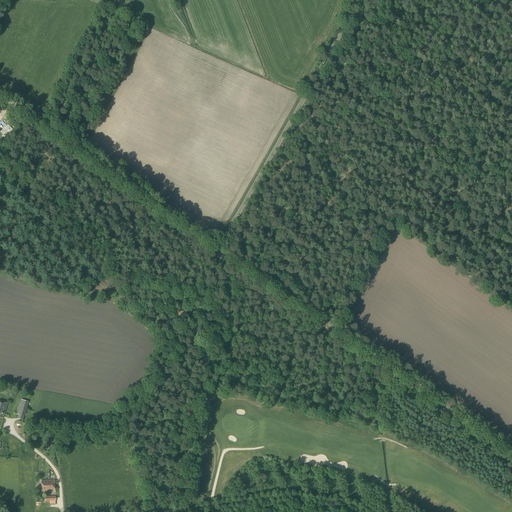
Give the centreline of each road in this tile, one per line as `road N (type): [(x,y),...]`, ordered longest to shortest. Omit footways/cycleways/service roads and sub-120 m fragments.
road 1 (unclassified): [(511,457),(221,252)]
road 2 (unclassified): [(221,252),(343,37),(351,0)]
road 3 (track): [(0,99),(221,252)]
road 4 (unclassified): [(176,511),(186,494),(221,252)]
road 5 (track): [(316,83),(511,181)]
road 6 (track): [(183,509),(275,496),(363,511)]
road 7 (track): [(511,121),(477,185),(423,241)]
